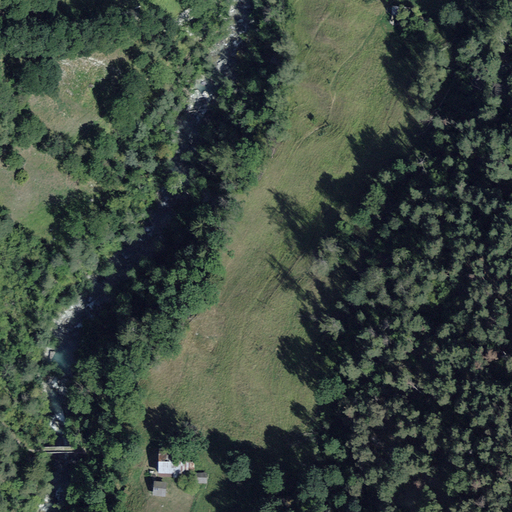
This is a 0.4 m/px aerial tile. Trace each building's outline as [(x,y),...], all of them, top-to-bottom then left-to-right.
[(412,10),(394,8),(393,18),(411,20),(412,10)] [(54,373),(54,385),(64,385),(64,372),(54,373)] [(188,452),(160,452),(160,471),(188,471),(188,452)] [(206,482),(206,474),(197,474),(197,482),(206,482)] [(166,483),(155,482),(154,494),(164,495),(166,483)]
